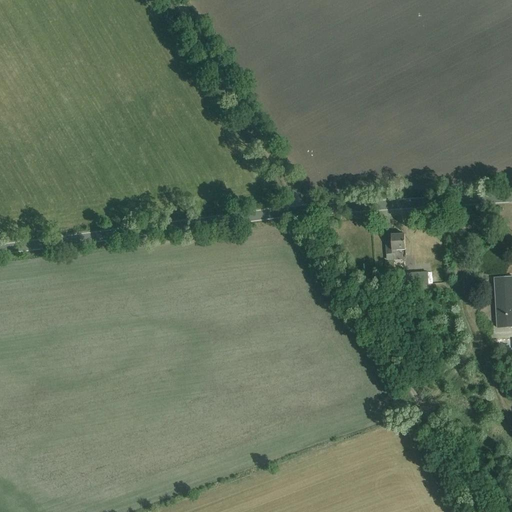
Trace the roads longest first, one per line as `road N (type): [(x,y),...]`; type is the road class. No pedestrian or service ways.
road 1 (track): [(484,511),(176,0)]
road 2 (unclassified): [(0,250),(303,210),(511,197)]
